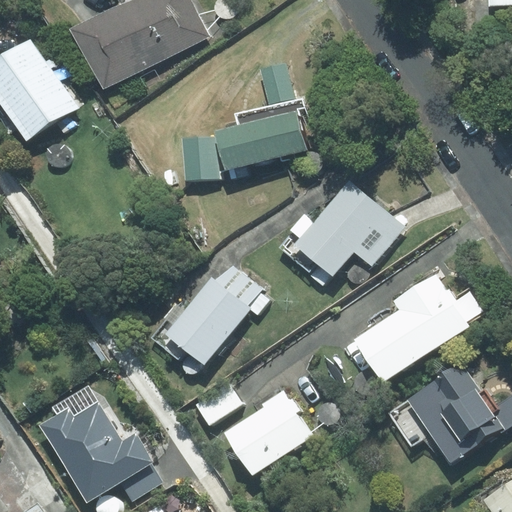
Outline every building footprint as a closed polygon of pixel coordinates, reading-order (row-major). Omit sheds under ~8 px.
[(199,0),(146,0),(91,28),(121,87),(219,38),(199,0)] [(48,42),(0,72),(0,73),(42,140),(91,109),(48,42)] [(292,66),(266,73),(275,107),(301,101),(292,66)] [(313,109),(235,129),(245,168),(239,170),(241,177),(257,173),(256,167),(323,151),(313,109)] [(226,142),(191,143),(192,183),(228,182),(226,142)] [(414,228),(363,182),(326,224),(316,214),(303,229),(315,239),(312,243),(349,275),(368,253),(381,265),(414,228)] [(317,275),(332,286),(339,275),(325,265),(317,275)] [(268,315),(278,300),(268,293),(272,288),(241,266),(229,283),(222,277),(180,334),(222,365),(262,310),(268,315)] [(416,308),(374,337),(405,381),(483,326),(448,274),(410,300),(416,308)] [(421,401),(467,463),(511,429),(511,401),(509,404),(497,389),(491,393),(470,364),(421,401)] [(240,384),(207,406),(220,425),(253,404),(240,384)] [(274,403),(276,407),(239,433),(269,476),(326,436),(293,390),(274,403)] [(53,425),(106,502),(130,485),(142,502),(171,482),(160,465),(168,460),(148,431),(134,441),(108,402),(85,417),(78,407),(53,425)] [(7,511),(0,502),(0,486),(4,484),(0,479),(0,511),(55,511),(48,503),(36,511),(7,511)] [(511,511),(511,493),(503,500),(511,511)]
